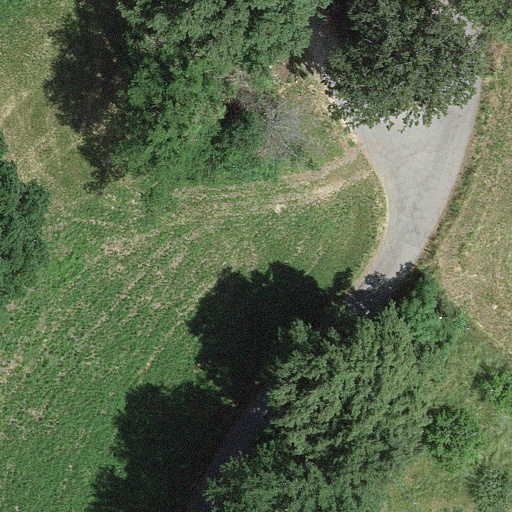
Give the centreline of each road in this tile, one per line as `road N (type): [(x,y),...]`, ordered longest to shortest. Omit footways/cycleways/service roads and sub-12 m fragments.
road 1 (track): [(211,511),(400,249),(459,89),(469,0)]
road 2 (track): [(421,193),(323,63),(288,0)]
